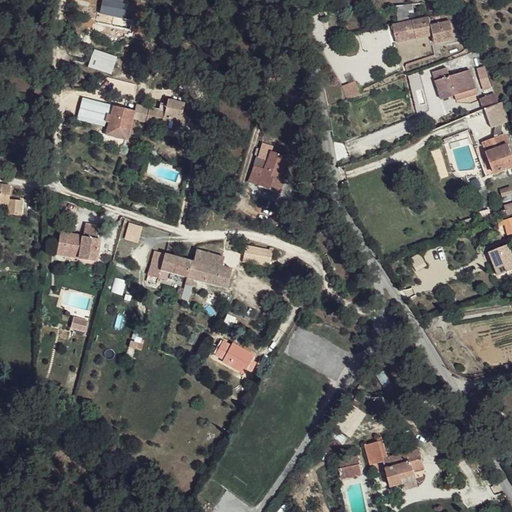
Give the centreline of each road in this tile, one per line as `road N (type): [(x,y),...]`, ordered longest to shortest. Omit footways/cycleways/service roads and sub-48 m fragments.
road 1 (residential): [(0,178),(63,187),(192,239),(228,233),(280,242),(319,268),(343,300),(404,314)]
road 2 (residential): [(285,0),(335,193),(404,314)]
road 3 (unknown): [(257,511),(404,314)]
